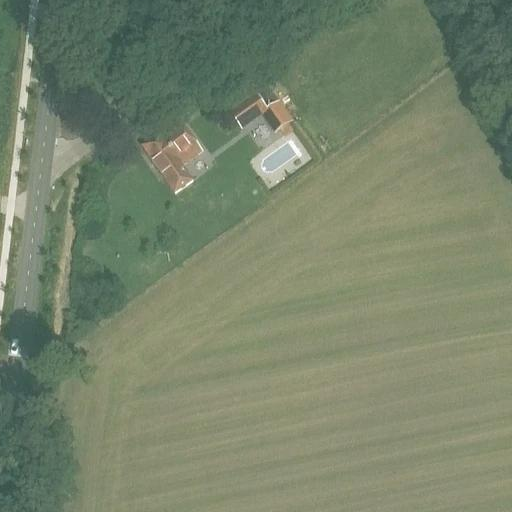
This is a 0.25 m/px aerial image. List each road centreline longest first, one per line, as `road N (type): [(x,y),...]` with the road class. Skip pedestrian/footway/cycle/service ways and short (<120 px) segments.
road 1 (unclassified): [(46,170),(277,0)]
road 2 (tertiary): [(12,389),(46,170)]
road 3 (tertiary): [(46,170),(65,0)]
road 4 (tertiary): [(0,511),(12,389)]
